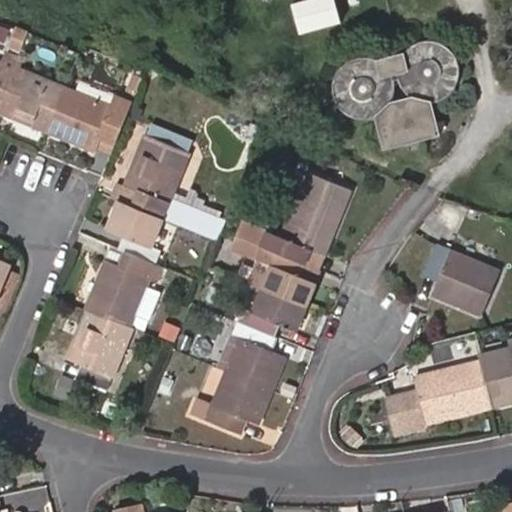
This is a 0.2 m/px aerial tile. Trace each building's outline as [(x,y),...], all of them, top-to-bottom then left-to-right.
[(292,0),(291,0),(300,32),(342,21),(335,0),(292,0)] [(0,20),(0,49),(14,54),(23,28),(0,20)] [(457,79),(459,68),(458,61),(453,51),(448,45),(438,40),(431,38),(419,40),(407,48),(404,51),(402,54),(401,57),(400,61),(399,64),(399,68),(399,72),(400,76),(404,86),(413,94),(416,95),(419,97),(423,98),(427,98),(431,98),(441,95),(451,89),(457,79)] [(399,64),(400,61),(401,57),(402,54),(404,51),(407,48),(372,57),(376,58),(380,60),(383,62),(385,65),(388,68),(390,71),(391,75),(392,78),(400,76),(399,72),(399,68),(399,64)] [(392,93),(392,78),(391,75),(390,71),(388,68),(385,65),(383,62),(380,60),(376,58),(372,57),(358,56),(344,62),(337,71),(333,86),(337,100),(347,111),(362,115),(376,113),(379,111),(383,109),(385,106),(388,103),(390,100),(392,93)] [(0,107),(0,110),(45,129),(64,84),(1,59),(0,62),(0,93),(5,95),(0,107)] [(115,141),(131,100),(113,93),(109,102),(64,84),(45,129),(95,149),(101,136),(115,141)] [(440,132),(431,98),(427,98),(423,98),(419,97),(416,95),(413,94),(411,93),(391,98),(390,100),(388,103),(385,106),(383,109),(379,111),(376,113),(374,113),(383,147),(440,132)] [(146,131),(188,147),(192,135),(150,120),(146,131)] [(143,191),(137,206),(164,216),(190,153),(146,135),(126,184),(143,191)] [(262,244),(305,262),(312,247),(326,253),(350,189),(308,172),(282,237),(268,231),(262,244)] [(119,198),(137,206),(143,191),(126,184),(117,180),(111,194),(119,198)] [(164,216),(137,206),(119,198),(107,227),(124,233),(119,247),(124,250),(153,261),(159,248),(155,247),(166,217),(164,216)] [(305,262),(262,244),(259,252),(265,255),(253,282),(261,286),(306,305),(316,281),(300,274),(305,262)] [(433,293),(481,312),(498,269),(437,245),(425,273),(438,278),(433,293)] [(153,261),(124,250),(119,263),(106,258),(86,307),(129,326),(150,276),(147,276),(153,261)] [(0,288),(10,264),(0,259),(0,288)] [(306,305),(261,286),(251,309),(244,306),(238,320),(275,335),(281,322),(297,329),(306,305)] [(133,327),(129,326),(86,307),(64,357),(81,364),(76,377),(103,388),(107,376),(112,377),(133,327)] [(269,350),(275,335),(238,320),(219,366),(226,369),(272,388),(285,356),(269,350)] [(511,345),(481,353),(482,358),(494,405),(511,400),(511,339),(510,340),(511,345)] [(407,409),(390,413),(393,429),(494,405),(482,358),(415,375),(418,390),(404,394),(407,409)] [(272,388),(226,369),(213,402),(206,400),(199,414),(237,429),(243,415),(258,420),(272,388)] [(386,398),(390,413),(407,409),(404,394),(386,398)] [(511,511),(511,501),(500,504),(502,511),(511,511)]
